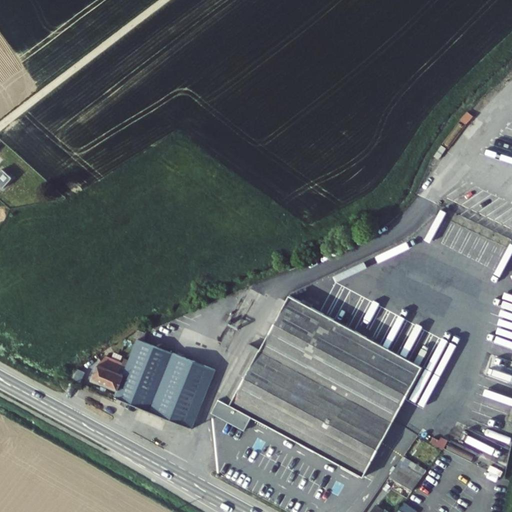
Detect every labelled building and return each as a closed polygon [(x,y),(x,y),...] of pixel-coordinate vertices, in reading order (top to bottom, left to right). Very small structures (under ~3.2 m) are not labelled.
[(2,164),(0,166),(0,182),(2,185),(12,174),(2,164)] [(493,272),(506,240),(455,218),(455,217),(438,210),(425,241),(432,244),(431,246),(493,272)] [(402,244),(371,258),(374,264),(405,250),(402,244)] [(500,274),(509,258),(504,255),(495,271),(500,274)] [(243,430),(251,416),(257,420),(293,440),(322,457),(347,471),(361,479),(423,370),(288,296),(260,348),(249,342),(211,411),(227,420),(243,430)] [(114,395),(110,403),(180,431),(204,375),(134,349),(119,382),(114,395)] [(99,360),(88,385),(114,395),(119,382),(113,379),(115,374),(107,371),(109,365),(99,360)] [(511,382),(511,362),(507,361),(503,373),(493,370),(494,367),(491,366),(488,375),(511,382)] [(456,441),(451,449),(479,467),(484,457),(456,441)] [(398,452),(384,472),(389,475),(396,465),(420,479),(425,471),(398,452)] [(420,479),(396,465),(389,475),(412,489),(420,479)] [(412,511),(415,510),(403,502),(395,511),(412,511)]
